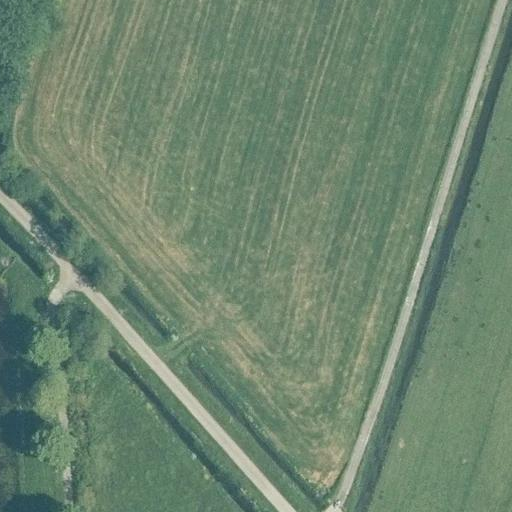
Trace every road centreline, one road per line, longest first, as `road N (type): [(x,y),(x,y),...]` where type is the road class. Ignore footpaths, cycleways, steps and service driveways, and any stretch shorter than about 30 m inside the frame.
road 1 (unclassified): [(338,511),(503,0)]
road 2 (unclassified): [(290,511),(77,280)]
road 3 (unclassified): [(65,511),(55,312),(77,280)]
